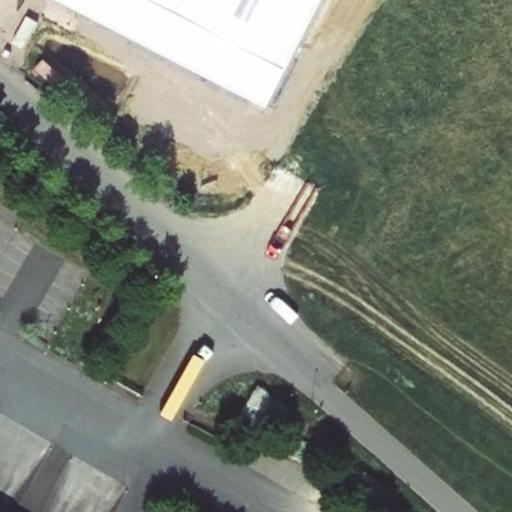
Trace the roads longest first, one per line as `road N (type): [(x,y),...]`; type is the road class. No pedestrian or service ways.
road 1 (unclassified): [(0,91),(323,389)]
road 2 (unknown): [(230,303),(148,430),(1,343)]
road 3 (residential): [(323,389),(460,511)]
road 4 (unknown): [(148,430),(260,511)]
